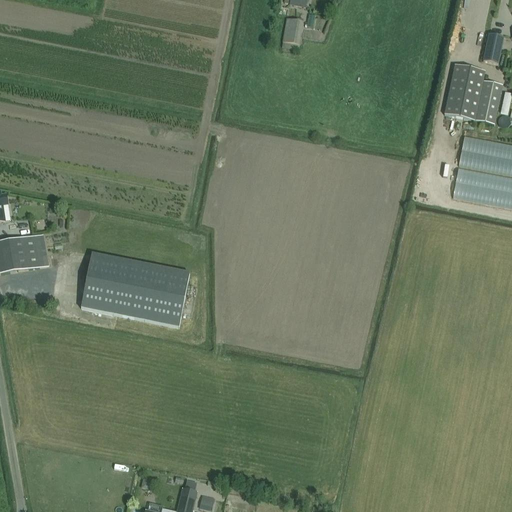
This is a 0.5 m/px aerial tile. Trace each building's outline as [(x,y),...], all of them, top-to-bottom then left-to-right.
[(284,0),(284,4),(289,5),(289,6),(308,9),(309,1),(307,0),(306,0),(284,0)] [(287,20),(282,49),(297,52),(303,20),(297,19),(296,22),(287,20)] [(498,67),(503,38),(488,35),(482,64),(498,67)] [(485,74),(455,67),(444,116),(475,123),(494,127),(503,88),(483,83),(485,74)] [(43,236),(3,243),(0,243),(0,276),(48,268),(43,236)] [(92,255),(81,310),(179,330),(190,275),(92,255)] [(51,285),(52,294),(65,294),(65,285),(51,285)] [(177,511),(192,511),(197,493),(183,490),(177,511)] [(211,511),(215,500),(203,497),(199,510),(207,511),(211,511)]
